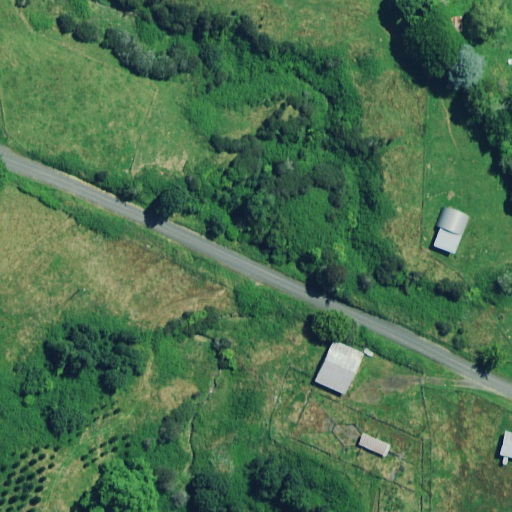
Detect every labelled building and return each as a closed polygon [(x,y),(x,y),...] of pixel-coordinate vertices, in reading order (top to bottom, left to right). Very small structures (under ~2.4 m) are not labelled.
[(460,18),(441,20),(442,34),(461,33),(460,18)] [(468,219),(446,211),(432,248),(452,255),(459,237),(461,238),(468,219)] [(360,356),(331,343),(313,383),(342,396),(360,356)] [(498,457),(501,458),(500,465),(505,467),(507,459),(511,460),(511,435),(504,434),(498,457)] [(388,448),(360,436),(356,446),(383,458),(388,448)]
